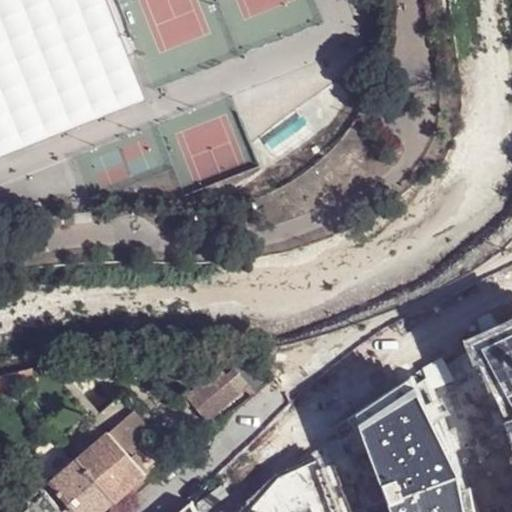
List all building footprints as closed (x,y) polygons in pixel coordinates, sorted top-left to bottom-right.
[(0,0),(0,148),(137,100),(101,0),(0,0)] [(511,321),(463,342),(500,414),(511,453),(511,321)] [(32,366),(5,374),(14,385),(17,388),(38,377),(32,366)] [(222,367),(187,396),(208,421),(250,386),(236,368),(229,375),(222,367)] [(0,388),(14,385),(5,374),(0,375),(0,388)] [(468,511),(461,479),(412,382),(354,414),(390,511),(468,511)] [(134,410),(127,417),(143,436),(151,429),(134,410)] [(110,432),(135,462),(140,458),(134,451),(147,440),(143,436),(127,417),(110,432)] [(76,432),(64,442),(69,448),(72,451),(83,440),(76,432)] [(110,432),(78,459),(116,501),(146,475),(135,462),(120,445),(110,432)] [(147,440),(134,451),(140,458),(135,462),(146,475),(153,483),(177,463),(153,434),(147,440)] [(268,481),(250,511),(339,511),(319,458),(268,481)] [(54,487),(48,492),(64,511),(71,507),(75,511),(103,511),(116,501),(78,459),(51,483),(54,487)] [(35,476),(4,503),(9,509),(11,511),(24,511),(48,492),(35,476)] [(64,511),(48,492),(24,511),(75,511),(71,507),(64,511)]
